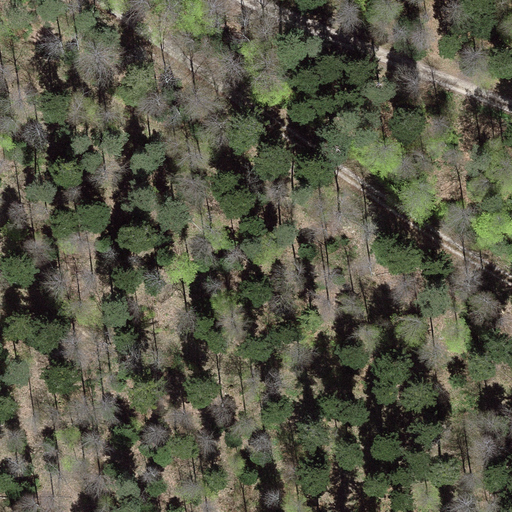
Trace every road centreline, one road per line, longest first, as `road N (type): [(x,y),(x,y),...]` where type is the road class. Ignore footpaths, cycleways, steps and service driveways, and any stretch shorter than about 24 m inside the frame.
road 1 (track): [(511,452),(0,303)]
road 2 (track): [(511,273),(107,0)]
road 3 (track): [(0,46),(277,177),(449,231)]
road 4 (track): [(250,0),(511,124)]
